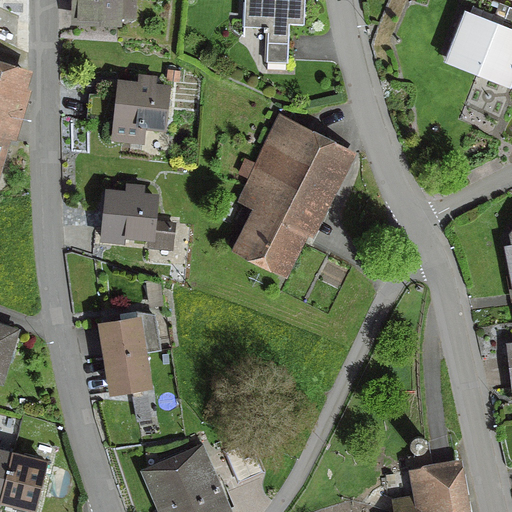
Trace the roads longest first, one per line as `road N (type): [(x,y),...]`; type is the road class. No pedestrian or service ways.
road 1 (residential): [(45,0),(50,272),(64,360),(107,511)]
road 2 (residential): [(273,511),(300,473),(416,236)]
road 3 (residential): [(492,511),(443,288),(416,236)]
road 4 (residential): [(416,236),(365,109),(341,0)]
